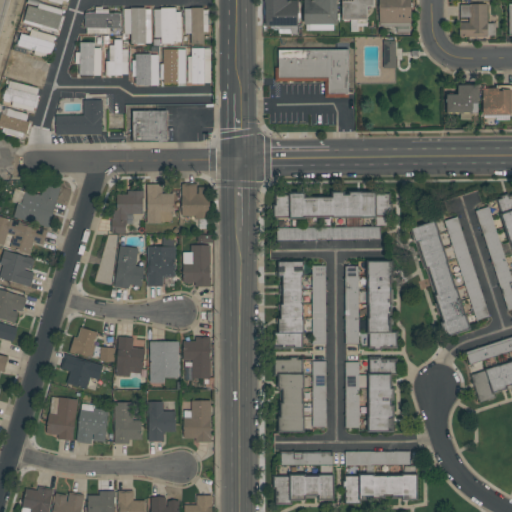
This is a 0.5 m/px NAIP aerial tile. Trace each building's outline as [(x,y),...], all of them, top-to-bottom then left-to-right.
[(264,0),(265,26),(298,26),(297,2),(287,2),(286,0),(264,0)] [(337,24),(336,0),(303,0),(304,25),(337,24)] [(341,20),(366,20),(366,7),(373,7),(373,0),(343,0),(343,1),(342,1),(341,20)] [(378,0),(379,25),(410,24),(409,0),(378,0)] [(63,9),(62,15),(58,30),(57,30),(57,32),(24,23),(25,19),(24,18),(25,13),(26,13),(28,5),(38,8),(40,2),(63,9)] [(486,22),(494,22),(494,35),(486,35),(460,36),(460,5),(486,5),(486,22)] [(87,34),(87,28),(85,28),(85,27),(84,27),(84,14),(86,14),(86,13),(88,13),(88,12),(96,12),(96,7),(103,7),(103,9),(109,9),(109,13),(121,13),(120,28),(110,28),(110,34),(87,34)] [(151,43),(146,43),(146,44),(144,44),(144,45),(139,45),(139,44),(131,44),(131,33),(128,33),(128,40),(123,40),(123,36),(116,36),(116,31),(123,31),(123,34),(124,33),(124,9),(131,9),(131,8),(146,8),(146,9),(151,9),(151,43)] [(181,43),(173,43),(173,44),(171,44),(171,43),(161,43),(161,39),(161,37),(154,37),(154,10),(161,9),(161,8),(176,8),(176,12),(181,12),(181,43)] [(208,31),(204,31),(204,44),(191,44),(191,33),(185,33),(184,9),(191,9),(191,8),(203,8),(203,10),(208,10),(208,31)] [(55,36),(53,43),(54,43),(54,44),(51,55),(50,55),(49,58),(34,54),(35,50),(18,46),(19,45),(17,44),(18,40),(19,40),(21,34),(30,36),(32,29),(55,36)] [(100,75),(80,75),(80,63),(75,63),(76,52),(80,53),(80,42),(94,43),(94,48),(97,48),(97,38),(101,38),(101,44),(102,44),(102,49),(101,49),(100,75)] [(128,74),(122,74),(122,75),(105,75),(105,61),(109,61),(110,45),(114,45),(114,40),(122,40),(122,49),(128,49),(128,74)] [(395,41),(382,41),(383,68),(395,68),(395,41)] [(210,83),(204,83),(192,83),(192,82),(188,82),(188,57),(191,57),(192,48),(204,48),(204,49),(211,49),(210,83)] [(184,79),(178,79),(178,85),(167,85),(167,83),(166,83),(166,78),(165,78),(165,75),(166,75),(166,67),(165,67),(165,64),(166,64),(166,50),(178,50),(178,61),(184,61),(184,79)] [(276,50),(276,82),(325,82),(325,96),(348,96),(348,50),(276,50)] [(46,62),(44,68),(46,68),(45,72),(46,72),(43,83),(41,83),(41,85),(7,75),(9,70),(7,70),(9,66),(10,66),(12,59),(13,59),(14,56),(12,56),(13,52),(46,62)] [(158,85),(136,85),(136,76),(132,76),(132,61),(136,61),(136,54),(151,54),(151,55),(158,55),(158,85)] [(39,88),(37,95),(39,96),(36,107),(34,107),(33,111),(12,106),(13,102),(9,101),(9,102),(4,101),(4,100),(3,99),(3,98),(2,98),(3,94),(4,94),(6,87),(8,88),(10,81),(39,88)] [(475,82),(456,83),(456,94),(445,94),(446,113),(476,113),(475,82)] [(511,116),(510,84),(482,85),(482,116),(511,116)] [(125,128),(118,128),(118,131),(110,131),(110,122),(107,122),(107,117),(109,117),(109,101),(108,101),(108,98),(109,98),(109,97),(118,97),(125,104),(125,128)] [(83,100),(102,100),(103,118),(102,118),(102,134),(56,135),(56,116),(81,115),(82,114),(84,113),(83,100)] [(28,114),(26,121),(30,122),(29,123),(31,123),(28,133),(27,133),(27,134),(24,133),(22,138),(21,137),(21,138),(5,134),(5,133),(2,132),(3,127),(0,126),(0,117),(1,114),(6,115),(8,108),(28,114)] [(167,111),(167,141),(133,141),(132,111),(167,111)] [(60,187),(56,200),(57,200),(49,228),(14,217),(18,204),(11,202),(15,189),(25,192),(25,190),(29,191),(31,185),(40,188),(38,194),(41,195),(45,182),(60,187)] [(181,184),(184,184),(184,183),(195,183),(195,184),(197,184),(197,193),(198,193),(198,187),(209,187),(210,219),(195,219),(195,216),(182,216),(181,184)] [(147,184),(162,184),(162,194),(174,194),(174,214),(172,214),(172,221),(161,221),(161,224),(147,224),(147,184)] [(273,216),(388,218),(389,194),(364,194),(364,188),(350,188),(350,194),(331,193),(331,197),(274,196),(273,216)] [(144,191),(144,198),(143,198),(143,208),(143,214),(133,214),(133,224),(126,224),(126,233),(112,233),(112,219),(113,219),(113,210),(117,210),(117,194),(128,194),(128,191),(144,191)] [(511,193),(496,199),(511,250),(511,193)] [(476,210),(505,311),(511,308),(511,286),(489,206),(476,210)] [(0,216),(9,219),(10,219),(47,230),(43,245),(33,242),(30,254),(10,248),(10,247),(0,244),(0,216)] [(487,317),(458,216),(444,220),(474,321),(487,317)] [(434,221),(413,228),(445,337),(466,330),(434,221)] [(276,229),(276,241),(379,240),(379,227),(276,229)] [(103,234),(97,282),(110,284),(116,236),(103,234)] [(147,247),(162,247),(162,237),(174,237),(174,247),(175,247),(175,276),(163,276),(163,287),(147,287),(147,247)] [(191,245),(210,245),(210,287),(195,287),(195,282),(192,282),(192,283),(185,283),(185,282),(183,282),(183,263),(191,262),(191,245)] [(120,246),(138,248),(136,266),(144,267),(142,286),(129,284),(128,289),(114,287),(120,246)] [(0,277),(0,274),(3,265),(0,264),(4,250),(35,259),(31,270),(25,268),(25,270),(34,272),(33,275),(34,275),(31,285),(30,285),(30,287),(0,277)] [(301,259),(277,259),(277,277),(281,277),(281,320),(275,320),(276,347),(301,347),(301,259)] [(388,261),(366,262),(368,348),(395,347),(395,331),(390,331),(388,261)] [(326,345),(324,266),(310,266),(312,345),(326,345)] [(0,319),(0,289),(26,298),(22,312),(13,309),(12,311),(18,313),(14,324),(0,319)] [(0,322),(17,328),(13,342),(0,337),(0,322)] [(97,332),(97,333),(100,334),(98,340),(95,339),(93,345),(96,345),(92,358),(76,353),(76,354),(69,352),(74,337),(78,338),(81,327),(97,332)] [(511,336),(464,350),(468,364),(511,351),(511,336)] [(133,338),(132,347),(145,348),(143,368),(141,368),(140,373),(130,372),(130,377),(116,376),(119,337),(133,338)] [(210,337),(210,379),(192,378),(192,360),(183,360),(183,337),(210,337)] [(103,347),(104,338),(113,339),(112,348),(115,348),(114,362),(99,361),(100,347),(103,347)] [(179,377),(164,377),(164,383),(150,383),(150,341),(179,341),(179,377)] [(0,354),(9,357),(4,372),(0,371),(0,354)] [(103,365),(98,380),(90,377),(86,389),(67,383),(70,371),(60,368),(65,354),(103,365)] [(392,432),(392,406),(390,406),(391,374),(395,374),(395,358),(368,358),(368,431),(392,432)] [(302,432),(301,359),(273,359),(273,375),(278,375),(279,432),(302,432)] [(511,360),(484,369),(491,390),(511,384),(511,360)] [(325,361),(312,361),(311,427),(325,427),(325,361)] [(479,403),(493,398),(483,370),(468,375),(479,403)] [(358,428),(357,386),(344,387),(345,428),(358,428)] [(73,441),(58,439),(58,435),(46,433),(49,413),(50,413),(52,397),(59,398),(59,397),(78,400),(73,441)] [(211,401),(210,442),(195,442),(195,438),(184,438),(184,410),(191,411),(192,401),(211,401)] [(114,402),(133,402),(133,420),(142,420),(142,439),(129,439),(129,443),(115,444),(114,402)] [(148,402),(163,402),(163,411),(175,411),(176,432),(163,432),(163,441),(149,441),(148,402)] [(95,405),(95,408),(109,410),(108,415),(105,433),(106,433),(105,442),(93,440),(94,434),(93,434),(91,444),(76,442),(80,409),(81,410),(82,404),(95,405)] [(280,465),(331,466),(331,452),(280,451),(280,465)] [(409,466),(409,452),(344,451),(344,465),(409,466)] [(332,501),(332,472),(319,472),(318,476),(273,475),(273,504),(290,504),(290,500),(305,500),(305,496),(318,496),(318,501),(332,501)] [(415,501),(416,475),(343,474),(343,500),(415,501)] [(48,511),(20,511),(26,489),(38,491),(39,486),(53,489),(48,511)] [(115,491),(115,497),(114,497),(114,511),(88,511),(88,496),(100,496),(100,491),(115,491)] [(133,491),(133,501),(145,501),(145,511),(118,511),(118,491),(133,491)] [(52,511),(54,503),(52,503),(53,496),(55,496),(56,493),(67,495),(66,502),(67,502),(69,492),(84,495),(80,511),(52,511)] [(212,495),(212,511),(184,511),(184,505),(197,505),(197,495),(212,495)] [(151,511),(151,497),(166,497),(166,507),(167,507),(167,501),(179,501),(179,503),(179,508),(179,511),(151,511)]
